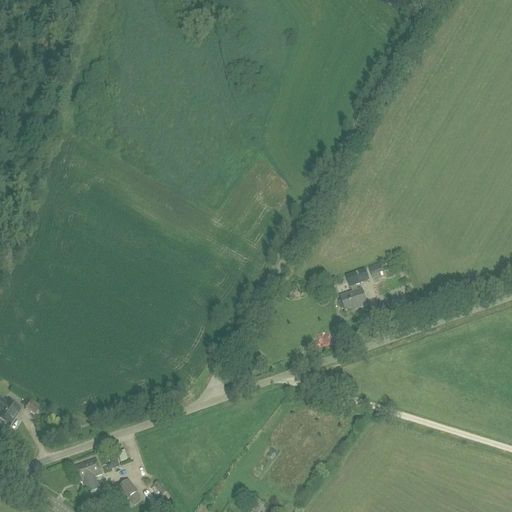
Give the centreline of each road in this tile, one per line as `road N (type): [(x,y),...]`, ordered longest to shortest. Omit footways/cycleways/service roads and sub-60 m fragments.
road 1 (unclassified): [(203,404),(431,0)]
road 2 (unclassified): [(203,404),(511,298)]
road 3 (track): [(511,451),(277,381)]
road 4 (unclassified): [(9,475),(203,404)]
